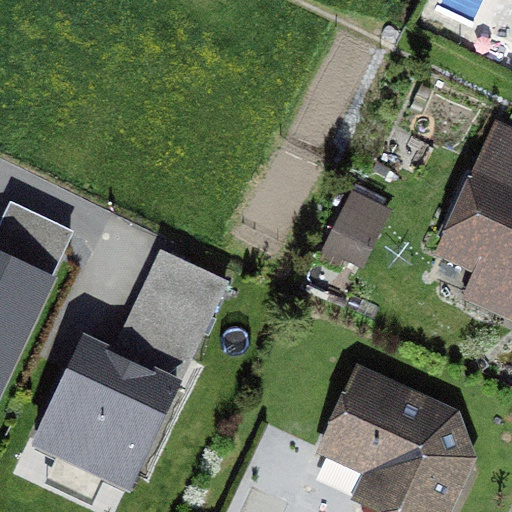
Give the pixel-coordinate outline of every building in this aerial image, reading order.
[(511,285),(511,142),(496,135),(440,253),(511,285)] [(340,259),(348,263),(366,229),(339,216),(316,261),(334,270),(340,259)] [(56,288),(0,264),(0,402),(6,405),(56,288)] [(170,270),(138,346),(190,368),(222,292),(170,270)] [(178,393),(89,355),(48,453),(136,490),(178,393)] [(361,500),(387,511),(438,511),(462,461),(447,421),(356,379),(321,456),(371,478),(361,500)]
